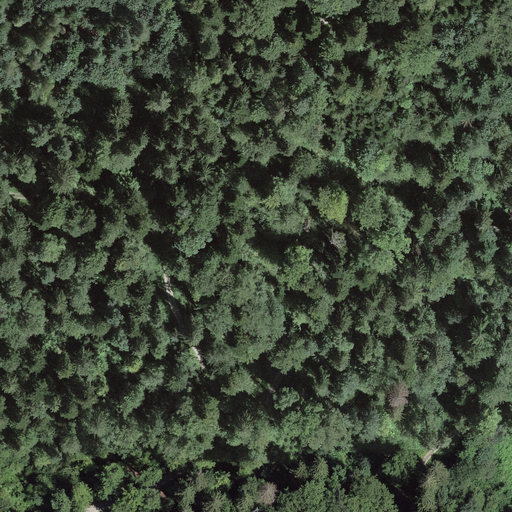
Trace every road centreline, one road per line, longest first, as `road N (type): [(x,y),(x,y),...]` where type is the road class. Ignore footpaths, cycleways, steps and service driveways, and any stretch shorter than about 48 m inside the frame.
road 1 (track): [(357,0),(175,85),(160,104),(147,145),(171,213),(169,296),(217,388),(217,412),(209,441),(184,470),(87,511)]
road 2 (track): [(233,511),(253,486),(275,380),(302,349),(423,291),(511,210)]
road 3 (track): [(511,380),(417,465),(398,511)]
road 4 (track): [(147,145),(68,167),(0,171)]
